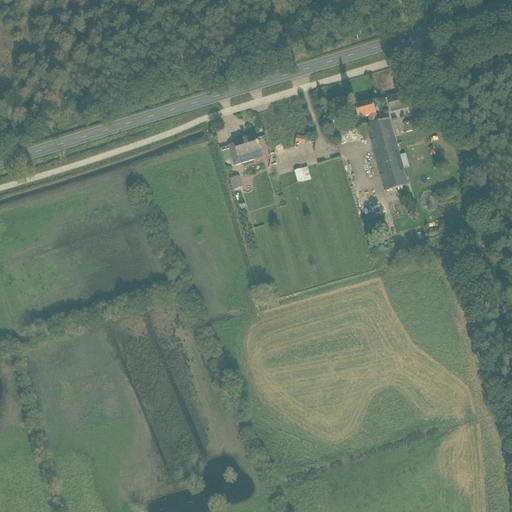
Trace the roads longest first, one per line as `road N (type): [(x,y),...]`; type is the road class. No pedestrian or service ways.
road 1 (secondary): [(0,164),(395,42)]
road 2 (secondary): [(511,6),(395,42)]
